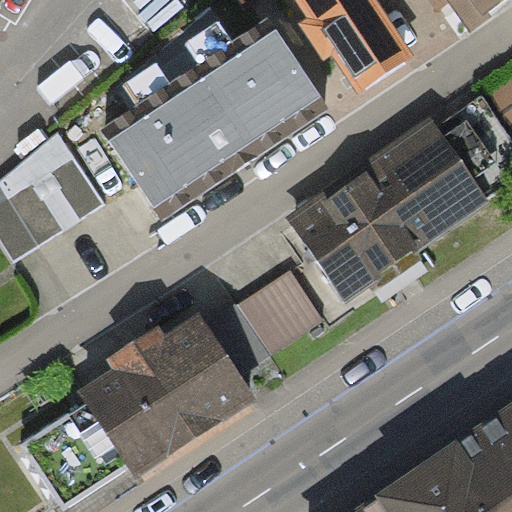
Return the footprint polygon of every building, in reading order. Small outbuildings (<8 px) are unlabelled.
[(405,60),(365,0),(302,0),(316,19),(305,27),(322,53),(333,46),(361,88),(405,60)] [(506,0),(441,0),(465,31),(506,0)] [(323,111),(268,30),(108,137),(163,219),(323,111)] [(511,117),(511,79),(495,89),(511,117)] [(437,130),(430,121),(287,219),(348,307),(492,208),(488,203),(511,186),(511,138),(484,98),(437,130)] [(107,206),(59,135),(1,186),(9,200),(0,205),(0,240),(16,266),(107,206)] [(324,324),(292,278),(207,335),(238,381),(324,324)] [(95,511),(247,410),(190,325),(3,450),(45,511),(95,511)] [(511,511),(511,418),(369,511),(511,511)]
